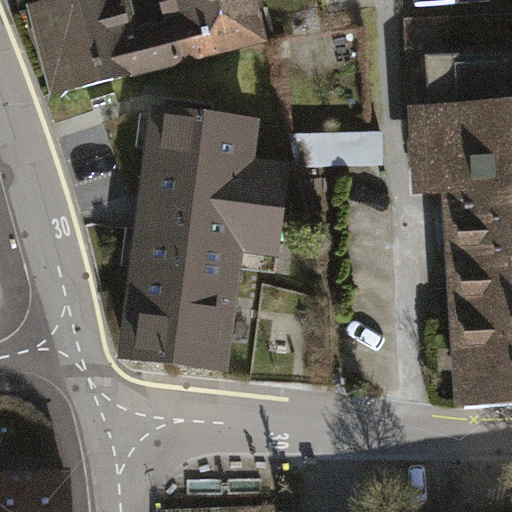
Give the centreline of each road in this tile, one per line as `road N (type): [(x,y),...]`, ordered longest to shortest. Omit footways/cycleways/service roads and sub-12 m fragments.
road 1 (residential): [(511,435),(417,439),(113,420)]
road 2 (residential): [(0,85),(85,339)]
